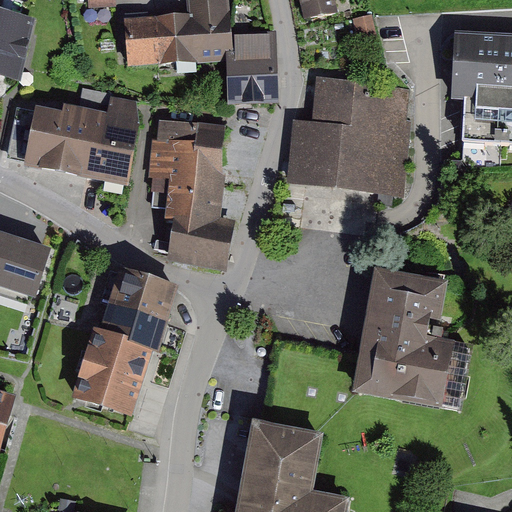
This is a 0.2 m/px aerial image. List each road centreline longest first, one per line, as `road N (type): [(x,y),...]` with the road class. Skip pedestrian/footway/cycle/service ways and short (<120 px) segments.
road 1 (residential): [(279,0),(288,104),(228,293)]
road 2 (residential): [(0,181),(151,266),(228,293)]
road 3 (residential): [(228,293),(189,401),(172,511)]
